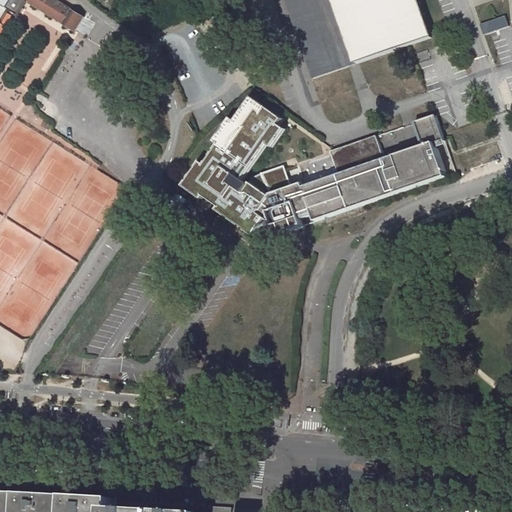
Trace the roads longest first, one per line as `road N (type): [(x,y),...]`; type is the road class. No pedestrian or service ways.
road 1 (residential): [(331,447),(338,323),(366,245),(406,212),(511,176)]
road 2 (tertiary): [(302,444),(0,414)]
road 3 (tertiary): [(0,441),(294,476)]
road 4 (tertiary): [(328,479),(511,499)]
road 5 (tertiary): [(511,468),(331,447)]
